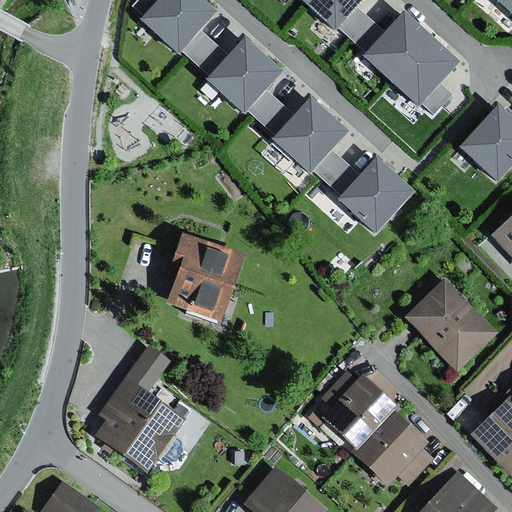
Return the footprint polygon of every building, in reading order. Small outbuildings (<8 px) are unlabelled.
[(138,0),(130,9),(141,19),(158,0),(138,0)] [(158,0),(141,19),(137,23),(175,58),(179,53),(198,33),(214,16),(196,0),(158,0)] [(294,0),(303,8),(311,0),(294,0)] [(363,0),(311,0),(303,8),(332,35),(336,30),(355,9),(363,0)] [(511,0),(496,0),(494,3),(511,19),(511,0)] [(355,9),(336,30),(364,55),(383,35),(355,9)] [(387,85),(428,40),(401,16),(383,35),(382,36),(364,55),(363,57),(360,60),(387,85)] [(198,33),(179,53),(207,79),(226,58),(198,33)] [(456,67),(428,40),(387,85),(415,111),(420,106),(438,86),(456,67)] [(207,79),(203,83),(241,118),(245,114),(265,92),(279,76),(251,50),(241,42),(226,58),(207,79)] [(438,86),(420,106),(432,118),(451,97),(438,86)] [(265,92),(245,114),(273,139),(292,118),(265,92)] [(269,143),(308,177),(311,173),(330,152),(345,136),(317,110),(307,101),(292,118),(273,139),(269,143)] [(494,109),(457,150),(495,186),(511,167),(511,124),(500,114),(494,109)] [(511,115),(505,109),(500,114),(511,124),(511,115)] [(330,152),(311,173),(338,198),(357,177),(330,152)] [(338,198),(335,202),(373,237),(411,195),(384,171),(373,160),(357,177),(338,198)] [(511,217),(492,237),(511,258),(511,217)] [(242,258),(180,236),(165,278),(173,281),(164,306),(218,325),(242,258)] [(495,337),(443,283),(405,319),(457,374),(495,337)] [(166,364),(134,340),(123,355),(136,365),(126,377),(146,392),(166,364)] [(330,410),(356,383),(345,373),(319,400),(330,410)] [(146,392),(126,377),(97,417),(105,423),(93,439),(145,477),(157,461),(174,438),(186,422),(146,392)] [(330,410),(321,420),(356,453),(393,414),(395,412),(360,378),(356,383),(330,410)] [(506,402),(470,437),(510,479),(511,477),(511,408),(510,406),(506,402)] [(315,409),(306,418),(314,425),(322,416),(315,409)] [(356,453),(353,457),(386,489),(395,479),(421,451),(427,445),(393,414),(356,453)] [(180,442),(174,438),(157,461),(163,465),(174,463),(181,453),(180,442)] [(432,461),(421,451),(395,479),(406,489),(432,461)] [(454,455),(441,470),(451,479),(464,464),(454,455)] [(325,511),(275,469),(242,507),(248,511),(325,511)] [(491,511),(454,477),(421,511),(491,511)] [(94,511),(96,509),(62,484),(41,511),(94,511)]
